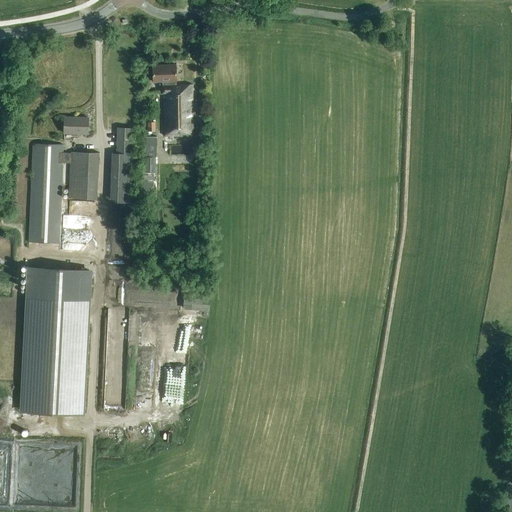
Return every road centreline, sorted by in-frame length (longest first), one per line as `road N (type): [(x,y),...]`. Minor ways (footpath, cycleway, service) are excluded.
road 1 (unclassified): [(398,0),(353,16),(269,8),(170,14),(139,0)]
road 2 (tertiary): [(0,34),(62,29),(118,0)]
